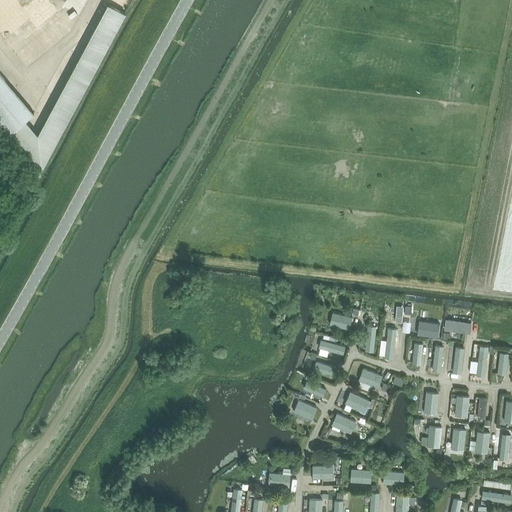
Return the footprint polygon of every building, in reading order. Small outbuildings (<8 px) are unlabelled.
[(0,124),(8,134),(31,115),(0,78),(0,124)] [(351,317),(333,314),(331,325),(349,328),(351,317)] [(366,325),(363,352),(372,353),(376,326),(366,325)] [(388,330),(386,354),(395,355),(397,330),(388,330)] [(344,347),(321,342),(320,349),(343,354),(344,347)] [(413,342),(411,363),(420,364),(422,343),(413,342)] [(434,346),(432,368),(440,369),(442,347),(434,346)] [(454,348),(453,370),(462,371),(464,348),(454,348)] [(479,351),(476,374),(482,375),(485,352),(479,351)] [(499,353),(497,373),(503,374),(505,354),(499,353)] [(335,368),(317,362),(315,369),(333,375),(335,368)] [(382,377),(362,370),(359,380),(379,387),(382,377)] [(324,390),(307,382),(303,390),(321,398),(324,390)] [(427,393),(425,411),(436,412),(438,394),(427,393)] [(367,401),(351,394),(347,404),(363,411),(367,401)] [(458,396),(455,414),(467,416),(469,398),(458,396)] [(481,399),(478,416),(486,418),(489,400),(481,399)] [(315,408),(299,402),(296,411),(312,417),(315,408)] [(355,421),(337,416),(334,427),(351,432),(355,421)] [(429,426),(427,445),(438,446),(440,427),(429,426)] [(454,430),(452,449),(462,450),(464,431),(454,430)] [(477,433),(476,451),(487,452),(488,434),(477,433)] [(501,435),(498,457),(508,458),(510,436),(501,435)] [(333,466),(315,466),(315,483),(333,483),(333,466)] [(371,470),(353,469),(352,483),(370,484),(371,470)] [(403,471),(384,471),(383,484),(403,485),(403,471)] [(289,475),(270,473),(268,485),(287,487),(289,475)] [(232,488),(230,511),(239,511),(242,489),(232,488)] [(510,494),(483,491),(482,501),(509,504),(510,494)] [(370,493),(369,511),(377,511),(378,493),(370,493)] [(396,496),(395,511),(406,511),(407,497),(396,496)] [(254,499),(252,511),(259,511),(261,499),(254,499)] [(453,499),(450,511),(458,511),(461,501),(453,499)] [(278,500),(277,511),(285,511),(286,501),(278,500)] [(311,500),(309,511),(319,511),(320,500),(311,500)] [(334,500),(333,511),(340,511),(341,500),(334,500)]
